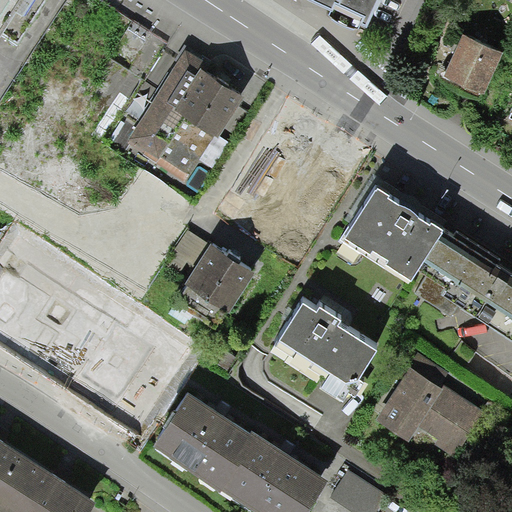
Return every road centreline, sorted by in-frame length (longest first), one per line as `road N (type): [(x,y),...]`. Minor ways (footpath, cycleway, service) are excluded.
road 1 (residential): [(0,380),(203,511)]
road 2 (secondary): [(357,96),(511,196)]
road 3 (secondary): [(207,0),(357,96)]
